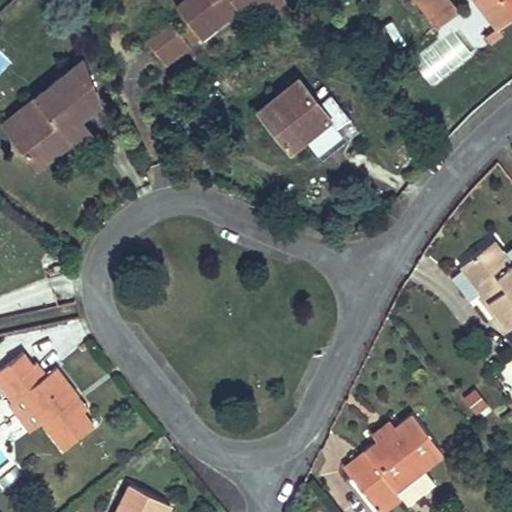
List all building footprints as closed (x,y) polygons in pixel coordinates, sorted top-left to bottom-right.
[(203,0),(200,3),(198,0),(171,0),(161,8),(188,40),(224,11),(229,16),(240,8),(249,19),(273,0),(203,0)] [(436,0),(400,0),(425,31),(447,14),(436,0)] [(511,0),(462,0),(485,29),(511,8),(511,0)] [(157,26),(134,43),(152,67),(175,49),(157,26)] [(27,131),(12,143),(34,170),(67,142),(61,134),(72,125),(93,107),(76,64),(15,115),(27,131)] [(283,83),(247,114),(276,150),(290,138),(287,133),(308,115),(283,83)] [(0,127),(0,128),(12,143),(27,131),(15,115),(0,127)] [(61,134),(67,142),(71,147),(83,137),(72,125),(61,134)] [(511,270),(485,237),(454,262),(491,309),(488,312),(511,342),(511,341),(511,270)] [(23,353),(0,372),(0,382),(5,388),(2,391),(12,403),(20,397),(40,421),(37,424),(60,452),(89,428),(67,401),(75,394),(54,369),(46,375),(38,363),(34,366),(23,353)] [(475,390),(463,399),(479,420),(490,412),(475,390)] [(376,444),(371,438),(358,448),(366,457),(347,472),(375,507),(393,493),(387,486),(409,469),(436,446),(407,411),(391,424),(383,430),(387,435),(376,444)] [(366,431),(371,438),(376,444),(387,435),(383,430),(391,424),(384,416),(366,431)] [(387,486),(393,493),(415,477),(409,469),(387,486)] [(163,511),(167,504),(130,485),(117,511),(163,511)]
